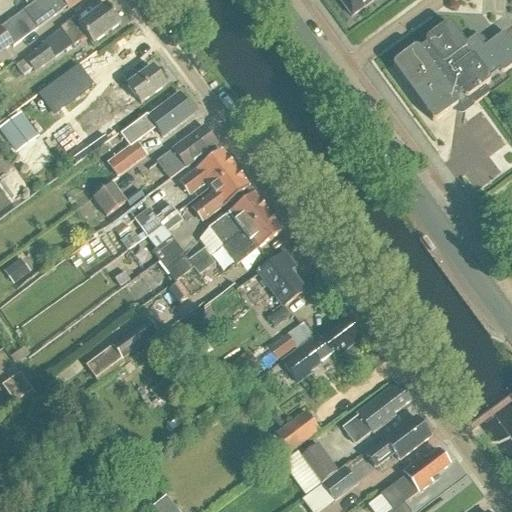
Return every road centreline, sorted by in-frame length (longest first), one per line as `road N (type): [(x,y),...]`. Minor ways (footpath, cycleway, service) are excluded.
road 1 (unclassified): [(511,508),(137,0)]
road 2 (secondary): [(511,324),(272,0)]
